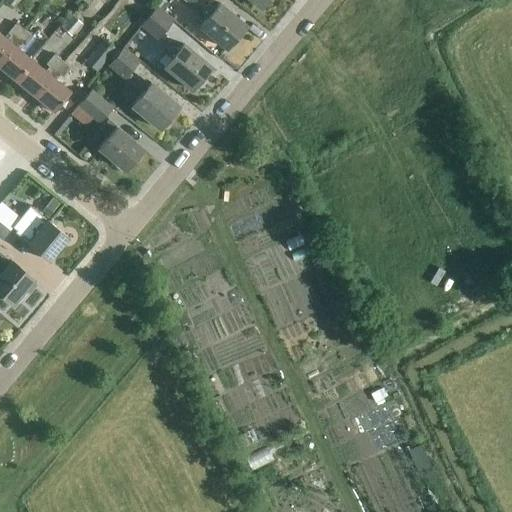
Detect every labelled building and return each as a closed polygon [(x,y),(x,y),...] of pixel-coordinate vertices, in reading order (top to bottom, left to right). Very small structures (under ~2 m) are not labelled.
[(4,0),(15,9),(21,0),(4,0)] [(249,0),(260,9),(266,0),(249,0)] [(226,49),(245,26),(218,3),(215,7),(209,2),(199,14),(205,19),(199,26),(226,49)] [(139,26),(141,28),(156,40),(173,19),(156,5),(139,26)] [(71,15),(61,28),(70,36),(81,23),(71,15)] [(0,58),(24,30),(16,23),(8,33),(11,35),(7,40),(0,34),(0,58)] [(24,30),(0,58),(0,68),(14,80),(31,60),(17,49),(21,44),(24,46),(32,37),(24,30)] [(191,90),(210,67),(183,44),(180,47),(171,39),(162,50),(171,58),(164,66),(191,90)] [(84,63),(96,72),(114,49),(102,40),(84,63)] [(106,66),(108,67),(125,82),(131,75),(128,73),(139,60),(122,46),(106,66)] [(31,60),(14,80),(34,96),(62,62),(54,55),(46,64),(49,67),(45,71),(31,60)] [(62,62),(34,96),(53,112),(70,92),(55,80),(59,75),(63,78),(70,68),(62,62)] [(159,129),(178,106),(150,83),(149,84),(140,77),(132,86),(141,94),(131,105),(159,129)] [(91,89),(72,112),(86,124),(92,118),(98,123),(112,107),(91,89)] [(107,137),(98,148),(124,170),(142,149),(118,129),(120,126),(110,117),(98,130),(107,137)] [(52,197),(41,211),(48,216),(59,203),(52,197)] [(30,204),(10,227),(15,231),(13,232),(48,261),(67,238),(47,221),(46,222),(42,218),(44,216),(30,204)] [(0,222),(0,239),(1,240),(9,230),(0,222)] [(0,253),(0,294),(12,304),(33,279),(10,261),(10,262),(0,253)] [(511,277),(511,257),(501,260),(504,278),(511,277)] [(297,281),(297,268),(255,269),(255,281),(297,281)] [(191,323),(233,446),(257,437),(241,391),(270,381),(247,313),(242,315),(239,307),(191,323)] [(310,401),(342,386),(326,353),(294,368),(310,401)] [(388,373),(346,387),(348,393),(359,390),(362,400),(394,390),(388,373)]
